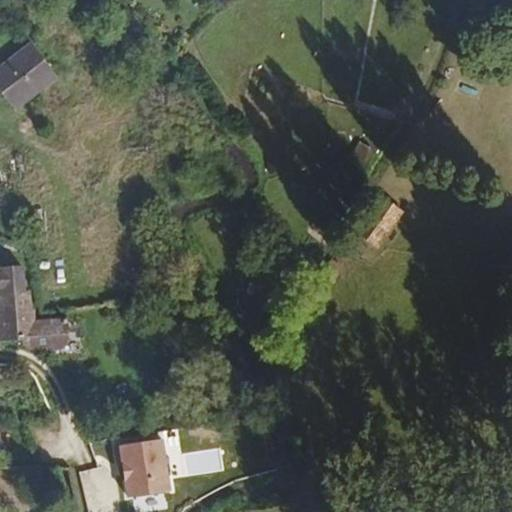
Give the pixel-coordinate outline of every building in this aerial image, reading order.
[(34,44),(0,69),(0,89),(16,111),(59,77),(34,44)] [(441,125),(436,134),(462,148),(468,138),(441,125)] [(462,148),(436,134),(415,170),(442,186),(462,148)] [(407,211),(393,202),(366,241),(380,250),(407,211)] [(6,283),(13,283),(39,278),(36,254),(5,255),(6,283)] [(83,328),(82,325),(80,305),(44,307),(41,278),(39,278),(13,283),(15,299),(9,300),(10,318),(10,321),(12,321),(12,331),(34,331),(49,344),(75,342),(83,328)] [(6,332),(12,331),(12,321),(10,321),(10,318),(3,318),(4,329),(6,332)] [(165,443),(133,444),(117,445),(118,462),(124,462),(125,497),(167,496),(165,443)] [(95,511),(94,504),(116,499),(107,465),(81,471),(91,511),(95,511)]
